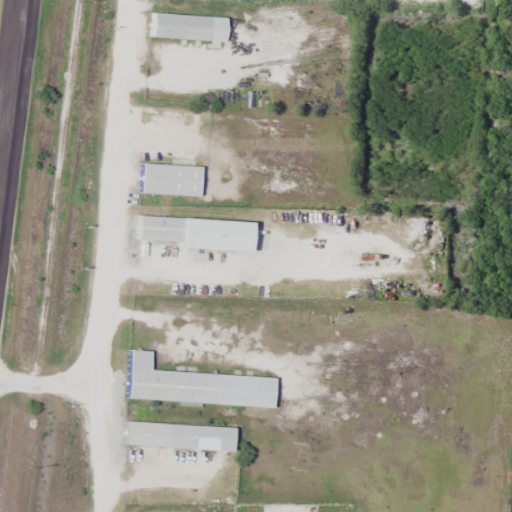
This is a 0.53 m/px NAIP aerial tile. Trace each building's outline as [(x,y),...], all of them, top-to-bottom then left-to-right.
[(146,38),(205,42),(206,17),(148,13),(146,38)] [(195,195),(196,164),(138,163),(137,193),(195,195)] [(135,215),(134,240),(175,242),(175,247),(245,251),(246,220),(135,215)] [(210,403),(211,372),(124,369),(123,400),(210,403)] [(120,445),(185,448),(186,425),(121,421),(120,445)]
